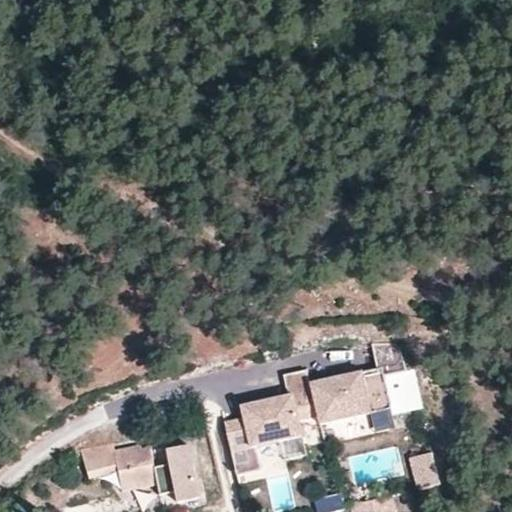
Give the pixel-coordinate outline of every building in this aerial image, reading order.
[(382,368),(367,371),(376,413),(395,409),(391,388),(389,377),(413,372),(405,346),(400,344),(376,343),(382,368)] [(293,373),(298,394),(304,423),(323,419),(317,390),(315,382),(313,369),(293,373)] [(376,413),(367,371),(352,374),(360,416),(376,413)] [(416,382),(413,372),(389,377),(391,388),(416,382)] [(360,416),(352,374),(322,381),(323,388),(317,390),(323,419),(324,424),(360,416)] [(304,423),(298,394),(252,404),(254,412),(248,413),(249,417),(230,421),(236,451),(258,446),(307,436),(304,423)] [(82,448),(84,456),(113,449),(112,442),(82,448)] [(139,443),(113,449),(84,456),(89,477),(118,471),(123,491),(158,483),(154,466),(149,447),(141,449),(139,443)] [(201,496),(189,443),(167,448),(170,463),(154,466),(158,483),(161,494),(177,490),(180,501),(201,496)] [(263,470),(258,446),(236,451),(241,475),(263,470)] [(416,462),(422,492),(444,487),(438,457),(416,462)] [(398,511),(395,497),(377,501),(378,511),(398,511)] [(319,511),(346,511),(343,499),(317,506),(319,511)] [(378,511),(377,501),(355,506),(356,511),(378,511)]
